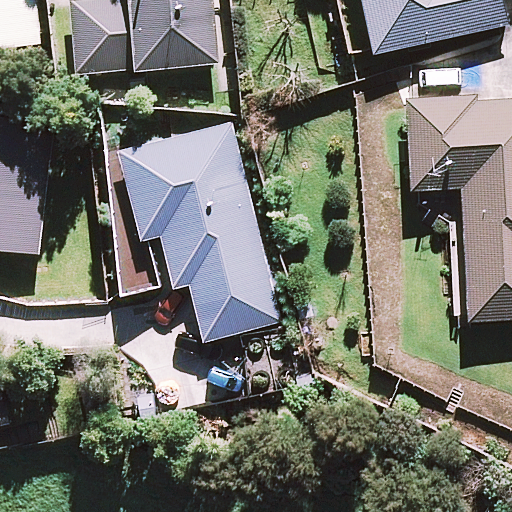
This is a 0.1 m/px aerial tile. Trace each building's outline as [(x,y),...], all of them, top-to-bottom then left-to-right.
[(0,0),(0,42),(40,41),(38,0),(0,0)] [(215,0),(91,0),(74,1),(79,70),(219,60),(215,0)] [(367,0),(377,45),(508,18),(504,0),(367,0)] [(511,93),(412,99),(416,183),(463,181),(469,314),(511,311),(511,93)] [(54,117),(0,110),(0,240),(39,245),(54,117)] [(280,318),(233,121),(124,147),(145,233),(163,228),(176,281),(191,278),(205,336),(280,318)]
